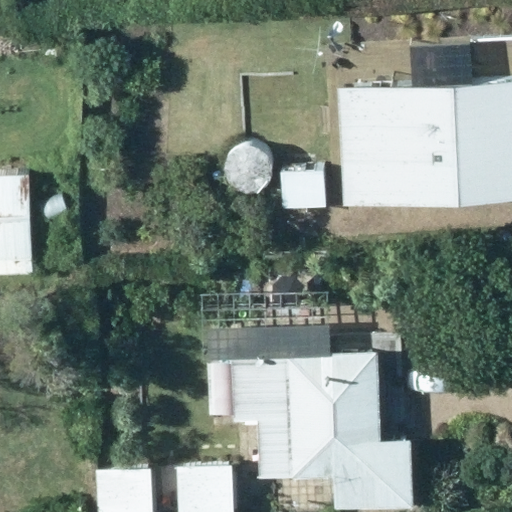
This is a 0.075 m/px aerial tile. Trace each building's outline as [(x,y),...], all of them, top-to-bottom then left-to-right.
[(511,51),(392,61),(395,92),(354,96),(362,181),(511,169),(511,51)] [(287,188),(336,187),(334,149),(285,151),(287,188)] [(38,160),(0,161),(0,256),(40,255),(38,160)] [(337,285),(336,250),(303,250),(306,287),(337,285)] [(388,331),(235,335),(237,404),(266,403),(268,463),(343,461),(344,487),(425,484),(423,419),(389,419),(388,331)] [(239,511),(238,459),(97,463),(98,511),(239,511)]
